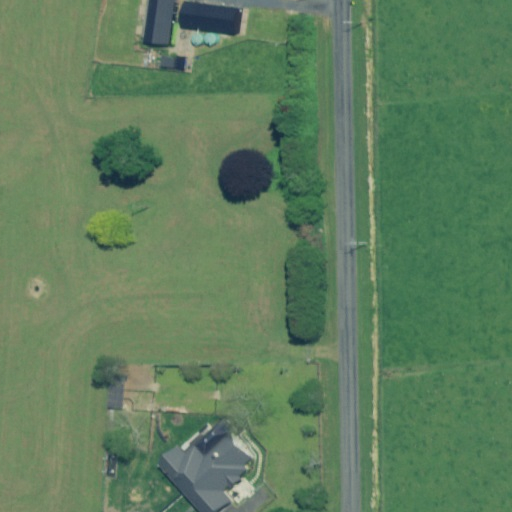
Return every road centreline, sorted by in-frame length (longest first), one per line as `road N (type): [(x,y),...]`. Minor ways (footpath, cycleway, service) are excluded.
road 1 (unclassified): [(342,0),(353,511)]
road 2 (track): [(346,196),(0,140)]
